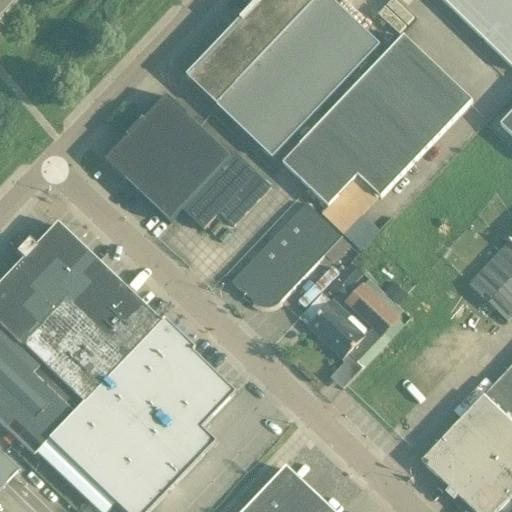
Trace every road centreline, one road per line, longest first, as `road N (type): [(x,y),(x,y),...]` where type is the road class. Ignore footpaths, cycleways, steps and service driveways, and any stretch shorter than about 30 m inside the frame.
road 1 (unclassified): [(418,511),(51,166)]
road 2 (unclassified): [(51,166),(208,0)]
